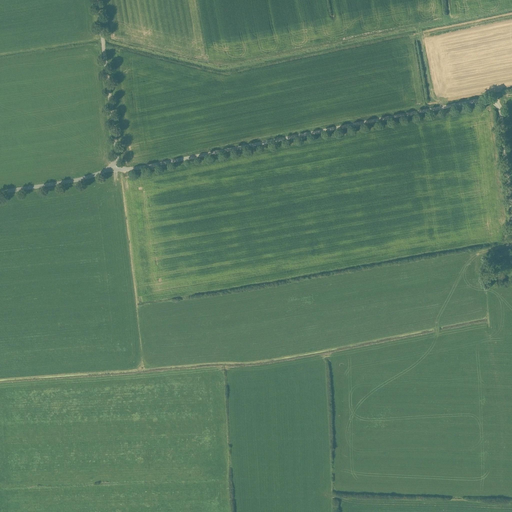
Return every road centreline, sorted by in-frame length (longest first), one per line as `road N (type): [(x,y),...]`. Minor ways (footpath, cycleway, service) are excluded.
road 1 (unclassified): [(117,166),(486,99),(502,113),(511,201)]
road 2 (unclassified): [(97,0),(117,166)]
